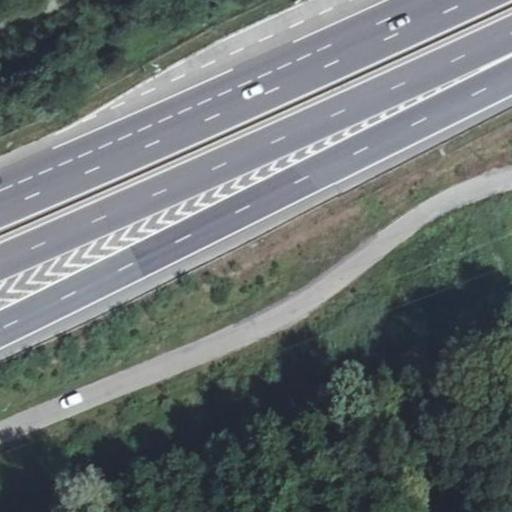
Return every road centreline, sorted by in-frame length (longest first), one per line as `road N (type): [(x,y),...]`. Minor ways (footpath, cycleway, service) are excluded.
road 1 (unclassified): [(511,179),(398,230),(346,280),(288,317),(0,432)]
road 2 (trunk): [(0,329),(511,74)]
road 3 (motorway): [(0,263),(511,34)]
road 4 (motorway): [(451,0),(0,200)]
